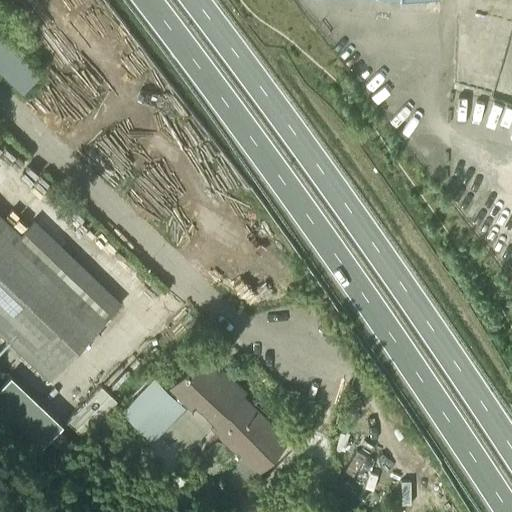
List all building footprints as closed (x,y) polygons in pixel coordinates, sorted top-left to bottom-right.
[(0,35),(0,69),(23,92),(41,74),(0,35)] [(106,319),(85,299),(0,217),(0,329),(50,378),(93,334),(106,319)] [(199,356),(186,371),(171,388),(154,372),(116,411),(151,445),(166,429),(187,449),(208,427),(239,456),(255,472),(287,440),(241,396),(245,392),(222,370),(219,373),(199,356)] [(10,375),(0,385),(0,407),(40,447),(62,424),(10,375)] [(99,385),(66,420),(83,436),(116,400),(99,385)]
